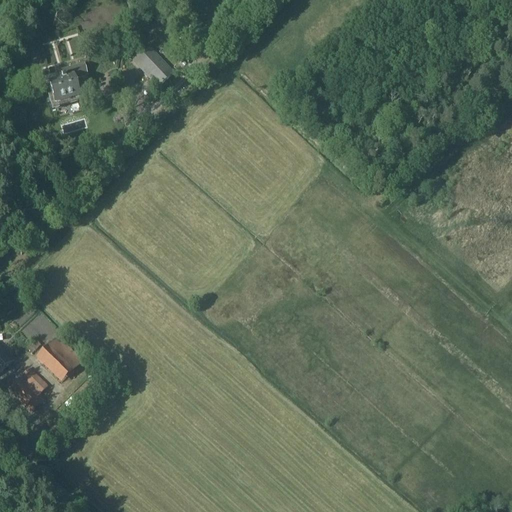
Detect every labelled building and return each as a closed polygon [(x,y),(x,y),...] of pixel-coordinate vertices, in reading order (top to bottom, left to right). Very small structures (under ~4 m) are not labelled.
[(134,63),(158,88),(173,74),(148,49),(134,63)] [(62,83),(49,87),(52,95),(52,96),(54,105),(79,98),(75,85),(74,80),(85,77),(88,76),(85,65),(82,66),(61,72),(62,75),(61,76),(62,83)] [(41,346),(35,340),(26,349),(32,355),(41,346)] [(55,341),(37,360),(46,369),(57,358),(73,373),(80,366),(65,350),(55,341)] [(0,375),(14,362),(0,347),(0,375)] [(30,370),(26,373),(44,392),(48,388),(37,377),(30,370)] [(21,378),(9,391),(32,414),(45,401),(40,396),(21,378)]
